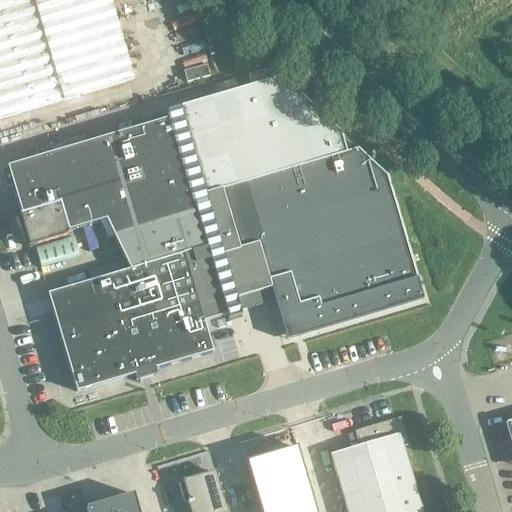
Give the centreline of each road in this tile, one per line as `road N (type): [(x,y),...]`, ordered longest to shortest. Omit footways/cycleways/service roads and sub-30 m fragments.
road 1 (unclassified): [(440,351),(37,474)]
road 2 (tertiary): [(511,206),(415,126),(289,0)]
road 3 (unclassified): [(485,511),(440,351)]
road 4 (unclassified): [(37,474),(0,337)]
road 5 (unclassified): [(511,230),(440,351)]
